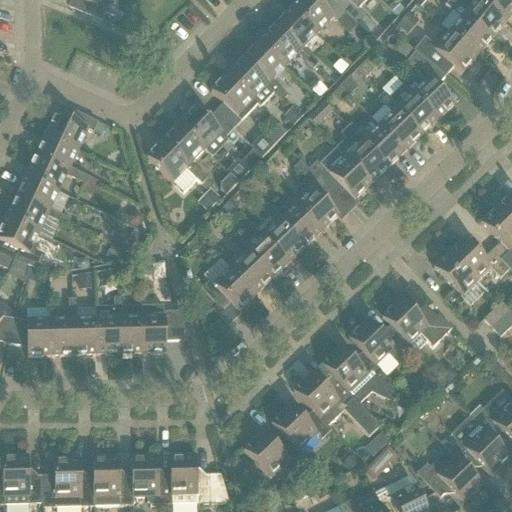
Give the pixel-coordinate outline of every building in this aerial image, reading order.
[(74,0),(70,11),(92,20),(101,24),(105,12),(97,9),(93,7),(93,8),(74,0)] [(73,0),(74,0),(93,8),(93,7),(97,9),(105,12),(110,0),(73,0)] [(310,0),(301,0),(290,12),(316,37),(332,21),(336,25),(348,36),(356,28),(326,0),(325,0),(318,7),(310,0)] [(326,0),(356,28),(364,19),(355,12),(366,0),(326,0)] [(423,12),(429,6),(422,0),(416,7),(423,12)] [(505,24),(478,1),(476,0),(464,0),(458,8),(453,15),(461,22),(463,18),(491,42),(505,24)] [(505,24),(511,16),(511,0),(478,0),(478,1),(505,24)] [(453,15),(458,8),(450,1),(444,8),(453,15)] [(394,4),(389,10),(398,19),(403,12),(394,4)] [(300,54),(303,51),(316,37),(290,12),(274,29),(300,54)] [(408,16),(398,27),(409,36),(418,24),(408,16)] [(476,59),(491,42),(463,18),(461,22),(449,36),(476,59)] [(300,54),(274,29),(258,45),(284,70),(297,57),(305,64),(310,58),(303,51),(300,54)] [(476,59),(449,36),(436,50),(424,40),(413,53),(415,55),(416,56),(444,80),(452,70),(460,77),(476,59)] [(283,101),(286,98),(271,83),(284,70),(258,45),(242,62),(283,101)] [(403,45),(396,54),(408,65),(416,56),(413,53),(413,54),(403,45)] [(436,124),(453,108),(436,90),(444,80),(416,56),(408,65),(407,66),(425,85),(411,98),(436,124)] [(312,72),(318,66),(310,58),(305,64),(312,72)] [(281,104),(283,101),(242,62),(226,78),(252,103),(256,107),(259,109),(272,96),(281,104)] [(365,80),(373,72),(364,64),(356,72),(365,80)] [(252,103),(226,78),(210,95),(222,107),(214,115),(232,132),(240,124),(240,123),(256,107),(252,103)] [(347,98),(356,89),(347,81),(339,90),(347,98)] [(384,109),(392,117),(395,114),(420,140),(436,124),(411,98),(402,89),(389,101),(390,103),(384,109)] [(339,106),(347,98),(339,90),(331,98),(339,106)] [(384,109),(390,103),(383,95),(377,101),(384,109)] [(314,128),(331,112),(324,106),(308,122),(314,128)] [(232,132),(214,115),(206,123),(195,111),(178,128),(204,153),(211,160),(228,143),(225,140),(232,132)] [(293,111),(283,121),(292,129),(302,119),(293,111)] [(97,125),(74,114),(70,125),(54,117),(44,139),(77,154),(87,133),(92,135),(97,125)] [(403,155),(420,140),(395,114),(392,117),(378,130),(403,155)] [(97,125),(92,135),(99,139),(104,128),(97,125)] [(266,155),(286,135),(278,127),(258,148),(266,155)] [(359,148),(352,141),(358,135),(350,127),(340,136),(346,143),(336,151),(346,161),(345,161),(370,187),(387,171),(362,145),(359,148)] [(188,169),(191,166),(204,153),(178,128),(162,144),(188,169)] [(403,155),(378,130),(365,142),(358,135),(352,141),(359,148),(362,145),(387,171),(403,155)] [(67,174),(69,171),(77,154),(44,139),(35,159),(67,174)] [(188,169),(162,144),(146,161),(171,187),(172,186),(183,197),(196,183),(193,180),(199,174),(191,166),(188,169)] [(316,181),(334,199),(342,192),(353,204),(370,187),(345,161),(336,151),(319,168),(316,164),(308,172),(316,181)] [(252,152),(245,160),(254,168),(261,161),(252,152)] [(67,174),(35,159),(25,180),(57,195),(65,178),(75,183),(79,175),(69,171),(67,174)] [(308,172),(299,164),(292,171),(301,196),(305,200),(295,209),(320,235),(337,219),(326,207),(334,199),(308,172)] [(200,187),(203,184),(206,181),(199,174),(193,180),(196,183),(200,187)] [(85,187),(87,184),(88,180),(79,175),(75,183),(85,187)] [(224,197),(236,185),(229,177),(220,187),(220,192),(224,197)] [(48,216),(49,212),(57,195),(25,180),(15,200),(48,216)] [(85,187),(82,194),(91,199),(96,188),(87,184),(85,187)] [(214,196),(201,209),(207,215),(220,202),(214,196)] [(511,199),(510,197),(495,212),(511,229),(511,199)] [(48,216),(15,200),(6,221),(38,236),(46,219),(56,224),(59,217),(49,212),(48,216)] [(268,220),(274,214),(267,206),(261,212),(268,220)] [(320,235),(295,209),(282,222),(274,214),(268,220),(276,228),(279,225),(304,251),(320,235)] [(499,246),(490,254),(508,272),(511,268),(511,229),(495,212),(479,226),(499,246)] [(132,216),(126,221),(127,228),(134,231),(140,226),(139,219),(132,216)] [(65,229),(67,225),(69,221),(59,217),(56,224),(65,229)] [(37,273),(42,259),(30,253),(38,236),(6,221),(0,233),(0,257),(13,263),(37,273)] [(287,267),(304,251),(279,225),(276,228),(262,241),(287,267)] [(133,236),(129,244),(132,252),(140,255),(146,242),(133,236)] [(236,252),(241,246),(234,238),(228,244),(236,252)] [(287,267),(262,241),(249,254),(241,246),(236,252),(243,259),(246,257),(271,283),(287,267)] [(463,242),(448,256),(475,285),(485,276),(494,286),(499,281),(508,272),(490,254),(482,262),(463,242)] [(116,265),(122,252),(111,246),(105,259),(116,265)] [(460,300),(475,285),(448,256),(433,271),(460,300)] [(8,274),(13,263),(0,257),(0,269),(4,272),(8,274)] [(254,298),(271,283),(246,257),(243,259),(229,272),(254,298)] [(78,262),(75,266),(76,271),(80,273),(85,273),(88,269),(87,264),(83,261),(78,262)] [(198,293),(190,295),(197,317),(205,315),(213,312),(216,309),(217,311),(225,303),(237,315),(254,298),(229,272),(219,262),(202,278),(208,284),(200,293),(198,293)] [(150,268),(140,268),(141,278),(146,278),(150,272),(150,268)] [(112,272),(101,274),(102,283),(114,282),(112,272)] [(77,292),(93,291),(93,277),(77,277),(77,292)] [(113,311),(121,311),(121,300),(113,301),(113,310),(113,311)] [(67,313),(76,312),(75,302),(67,302),(67,313)] [(413,317),(400,303),(381,321),(389,329),(407,348),(408,348),(414,353),(413,354),(415,356),(426,346),(429,348),(436,349),(452,333),(439,320),(436,322),(423,308),(413,317)] [(491,332),(509,314),(500,306),(497,309),(482,323),(491,332)] [(0,345),(8,347),(12,322),(13,317),(0,307),(0,345)] [(163,315),(162,309),(140,309),(140,321),(141,358),(165,357),(164,345),(187,345),(179,315),(163,315)] [(113,310),(94,311),(95,323),(96,359),(118,358),(117,322),(113,322),(113,311),(113,310)] [(50,360),(49,324),(49,311),(26,312),(26,325),(25,325),(12,322),(8,347),(26,351),(26,361),(50,360)] [(121,322),(121,311),(113,311),(113,322),(117,322),(118,358),(141,358),(140,321),(121,322)] [(76,323),(76,312),(67,313),(68,323),(72,323),(73,359),(95,359),(95,323),(76,323)] [(499,341),(511,328),(511,317),(509,315),(509,314),(491,332),(499,341)] [(50,360),(73,359),(72,323),(68,323),(49,324),(50,360)] [(380,338),(367,324),(348,342),(361,356),(374,369),(375,368),(386,357),(398,369),(413,354),(414,353),(408,348),(407,348),(389,329),(380,338)] [(353,364),(339,350),(320,368),(333,383),(346,396),(347,395),(358,407),(370,395),(391,405),(400,396),(380,375),(380,374),(375,368),(374,369),(361,356),(353,364)] [(444,374),(439,379),(448,388),(457,379),(453,374),(444,374)] [(292,395),(306,409),(311,415),(319,422),(327,430),(345,413),(370,439),(379,429),(358,407),(347,395),(346,396),(333,383),(325,391),(311,377),(292,395)] [(437,380),(428,388),(436,396),(444,388),(437,380)] [(511,409),(510,407),(497,419),(487,408),(471,423),(476,429),(482,435),(482,434),(495,447),(504,439),(511,447),(511,409)] [(289,409),(270,427),(284,442),(296,455),(297,454),(315,437),(320,443),(330,434),(330,433),(327,430),(319,422),(311,415),(309,417),(303,423),(298,418),(297,417),(289,409)] [(455,460),(468,474),(476,466),(490,480),(509,462),(495,447),(482,434),(482,435),(476,429),(458,446),(449,455),(448,455),(454,461),(455,460)] [(275,450),(262,436),(243,454),(269,482),(281,469),(292,481),(308,466),(297,454),(296,455),(284,442),(275,450)] [(379,436),(371,444),(379,453),(387,445),(379,436)] [(353,457),(343,466),(350,473),(359,464),(353,457)] [(170,508),(196,507),(210,507),(228,507),(220,478),(209,479),(196,479),(195,458),(169,459),(169,480),(170,508)] [(28,479),(28,459),(1,459),(1,480),(2,500),(3,500),(3,508),(42,507),(41,479),(28,479)] [(157,459),(130,460),(130,481),(131,501),(132,501),(145,500),(146,506),(149,509),(157,508),(170,508),(169,480),(157,480),(157,459)] [(455,460),(454,461),(443,472),(435,464),(429,470),(425,466),(417,475),(416,475),(415,476),(425,487),(439,501),(448,492),(462,506),(481,488),(468,474),(455,460)] [(118,481),(118,461),(91,461),(92,482),(92,502),(93,502),(94,510),(132,509),(132,501),(131,501),(130,481),(118,481)] [(80,482),(79,462),(53,462),(53,479),(41,479),(42,507),(42,511),(94,510),(93,502),(92,502),(92,482),(80,482)] [(373,466),(365,474),(373,481),(381,473),(373,466)] [(325,488),(316,492),(321,501),(330,497),(325,488)] [(424,511),(413,490),(391,501),(387,494),(375,500),(378,507),(379,507),(381,511),(424,511)]
